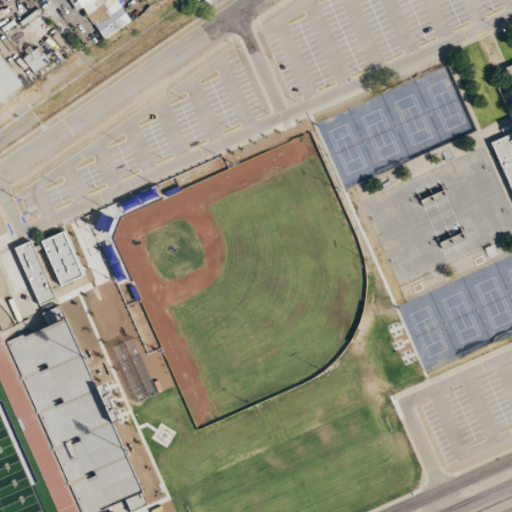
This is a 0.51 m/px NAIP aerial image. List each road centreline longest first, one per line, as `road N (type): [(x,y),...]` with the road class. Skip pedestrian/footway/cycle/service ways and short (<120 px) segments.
road 1 (residential): [(0,173),(254,0)]
road 2 (secondary): [(511,459),(395,511)]
